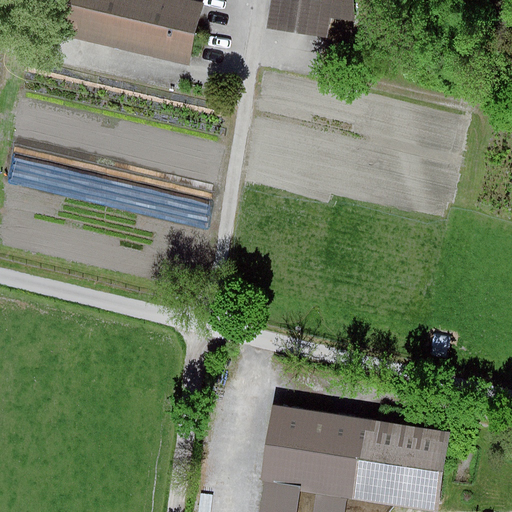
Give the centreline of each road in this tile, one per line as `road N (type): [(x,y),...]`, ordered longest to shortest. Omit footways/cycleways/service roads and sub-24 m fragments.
road 1 (unclassified): [(0,274),(511,399)]
road 2 (track): [(265,0),(218,323)]
road 3 (track): [(176,511),(206,320)]
